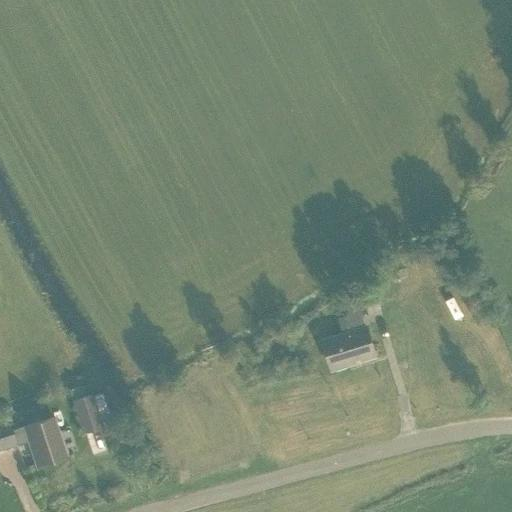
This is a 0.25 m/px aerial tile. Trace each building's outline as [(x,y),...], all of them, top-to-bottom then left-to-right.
[(454,266),(447,245),(430,251),(437,272),(454,266)] [(352,311),(382,303),(382,300),(394,297),(388,275),(345,288),(352,311)] [(332,369),(376,356),(367,327),(357,330),(353,315),(340,319),(345,333),(323,340),(332,369)] [(103,427),(93,393),(71,400),(82,434),(103,427)] [(68,456),(55,414),(21,424),(22,426),(12,429),(9,420),(0,423),(0,449),(27,442),(35,466),(68,456)]
